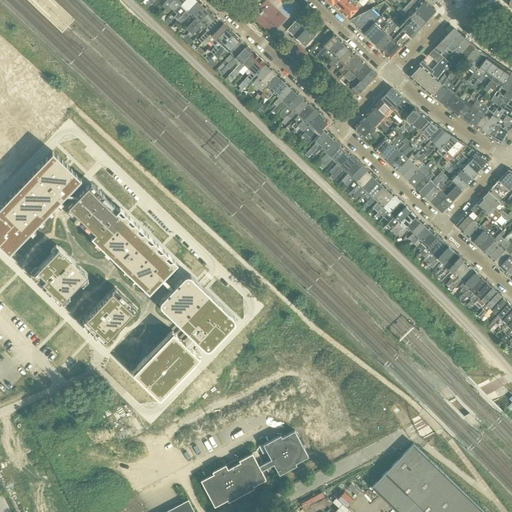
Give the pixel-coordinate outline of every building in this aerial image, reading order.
[(161,6),(165,9),(172,0),(166,0),(163,3),(161,6)] [(174,11),(180,5),(184,0),(172,0),(165,9),(164,10),(167,13),(171,9),(174,11)] [(174,17),(177,20),(195,0),(184,0),(180,5),(182,8),(177,14),(174,17)] [(189,14),(192,16),(204,4),(199,0),(195,0),(177,20),(180,23),(183,20),(189,14)] [(335,0),(332,4),(340,11),(349,0),(335,0)] [(349,0),(340,11),(348,18),(359,6),(354,2),(355,0),(349,0)] [(412,10),(425,22),(430,17),(413,0),(407,0),(409,2),(415,7),(412,10)] [(413,0),(430,17),(436,11),(424,0),(422,0),(421,1),(419,0),(413,0)] [(288,2),(283,6),(287,12),(293,8),(288,2)] [(358,28),(363,33),(381,15),(389,6),(383,2),(377,5),(381,9),(372,19),(369,16),(358,28)] [(399,6),(420,27),(425,22),(412,10),(411,12),(402,3),(399,6)] [(186,28),(189,31),(210,10),(204,4),(192,16),(194,19),(186,28)] [(403,20),(416,32),(420,27),(399,6),(396,9),(400,12),(405,18),(403,20)] [(201,25),(204,28),(216,15),(210,10),(189,31),(193,34),(201,25)] [(349,20),(358,28),(369,16),(364,12),(349,20)] [(67,26),(75,19),(71,15),(66,19),(68,22),(65,25),(67,26)] [(198,40),(201,43),(221,21),(216,15),(204,28),(207,31),(201,37),(198,40)] [(363,33),(369,39),(380,27),(386,20),(381,15),(363,33)] [(287,30),(305,47),(316,34),(298,17),(287,30)] [(369,39),(374,44),(394,22),(393,20),(391,18),(389,17),(386,20),(388,22),(383,27),(382,29),(380,27),(369,39)] [(402,29),(405,32),(411,37),(416,32),(403,20),(401,22),(396,17),(393,20),(394,22),(398,25),(402,29)] [(207,43),(210,46),(228,27),(221,21),(201,43),(205,46),(207,43)] [(374,44),(379,49),(391,37),(388,34),(389,34),(393,29),(394,29),(398,25),(394,22),(374,44)] [(228,27),(210,46),(213,49),(210,51),(213,54),(234,32),(228,27)] [(453,27),(433,49),(439,54),(459,33),(453,27)] [(379,49),(385,54),(405,32),(402,29),(393,39),(391,37),(379,49)] [(225,48),(228,51),(240,38),(234,32),(213,54),(217,58),(219,54),(225,48)] [(318,59),(322,55),(339,38),(333,32),(322,44),(325,47),(323,48),(321,51),(321,50),(315,56),(318,59)] [(405,32),(385,54),(390,59),(411,37),(405,32)] [(439,54),(442,56),(446,51),(449,54),(452,50),(464,37),(459,33),(439,54)] [(186,35),(184,38),(189,43),(192,40),(186,35)] [(450,58),(453,61),(470,42),(464,37),(452,50),(455,53),(454,53),(450,58)] [(219,72),(220,71),(246,44),(240,38),(228,51),(231,53),(222,63),(217,69),(219,72)] [(322,55),(325,58),(327,56),(329,59),(333,55),(332,54),(344,42),(339,38),(322,55)] [(194,50),(195,50),(198,47),(192,41),(188,45),(194,50)] [(328,64),(331,67),(349,47),(344,42),(332,54),(333,55),(329,59),(332,61),(328,64)] [(461,57),(464,60),(475,46),(470,42),(453,61),(456,63),(461,59),(461,57)] [(237,60),(240,62),(252,50),(246,44),(220,71),(223,74),(237,60)] [(0,45),(0,99),(28,71),(0,45)] [(462,68),(465,70),(481,51),(475,46),(464,60),(467,62),(466,63),(462,68)] [(195,50),(202,56),(205,53),(198,47),(195,50)] [(335,67),(338,70),(355,53),(349,47),(331,67),(328,69),(331,71),(335,67)] [(416,83),(421,87),(440,64),(445,68),(446,69),(451,64),(442,56),(439,54),(433,49),(428,54),(437,63),(432,70),(425,64),(426,62),(423,60),(409,74),(408,75),(416,83)] [(245,64),(248,68),(259,56),(252,50),(240,62),(236,67),(231,72),(234,75),(239,70),(245,64)] [(473,66),(476,69),(487,55),(481,51),(465,70),(468,73),(472,68),(473,66)] [(202,56),(207,61),(210,58),(205,53),(202,56)] [(338,78),(340,80),(360,58),(355,53),(338,70),(342,73),(338,78)] [(471,75),(477,79),(492,59),(487,55),(476,69),(471,75)] [(242,89),(256,74),(266,63),(259,56),(248,68),(252,72),(248,76),(248,75),(239,86),(242,89)] [(210,58),(207,61),(213,66),(216,63),(210,58)] [(349,81),(350,79),(354,75),(366,63),(360,58),(340,80),(343,83),(346,79),(349,81)] [(474,90),(475,89),(477,85),(480,81),(481,82),(484,76),(485,75),(488,77),(498,63),(492,59),(477,79),(474,83),(471,87),(474,90)] [(453,61),(451,64),(446,69),(450,72),(456,63),(453,61)] [(250,85),(253,88),(272,68),(266,63),(256,74),(258,76),(257,77),(250,85)] [(350,84),(353,87),(371,68),(366,63),(354,75),(350,79),(353,81),(350,84)] [(486,86),(490,88),(504,67),(498,63),(488,77),(491,79),(489,81),(486,86)] [(421,87),(427,92),(437,78),(440,74),(443,71),(445,68),(440,64),(421,87)] [(504,67),(490,88),(493,90),(494,89),(497,91),(500,86),(510,71),(504,67)] [(261,91),(266,85),(277,73),(272,68),(253,88),(256,90),(258,89),(261,91)] [(371,68),(353,87),(350,90),(356,95),(377,74),(371,68)] [(453,74),(456,77),(459,79),(461,76),(455,71),(453,74)] [(499,101),(511,80),(511,72),(510,71),(500,86),(497,91),(500,92),(497,97),(494,95),(490,100),(497,105),(499,101)] [(433,96),(439,101),(451,84),(449,82),(451,79),(453,81),(454,80),(456,77),(453,74),(451,72),(447,77),(433,96)] [(262,93),(265,96),(282,78),(277,73),(266,85),(268,88),(266,89),(262,93)] [(430,94),(433,96),(447,77),(446,76),(444,74),(440,79),(439,81),(437,78),(427,92),(430,94)] [(228,75),(225,78),(224,79),(232,86),(236,82),(228,75)] [(274,93),(276,95),(288,83),(282,78),(265,96),(268,99),(272,94),(274,93)] [(439,101),(444,105),(462,81),(461,81),(459,79),(456,82),(454,86),(451,84),(439,101)] [(469,79),(467,80),(465,83),(471,87),(474,83),(469,79)] [(510,99),(511,95),(511,80),(499,101),(502,103),(504,100),(506,96),(510,98),(510,99)] [(450,110),(460,97),(464,90),(461,88),(465,83),(462,81),(444,105),(450,110)] [(269,107),(272,110),(293,88),(288,83),(276,95),(279,97),(273,103),(269,107)] [(408,114),(414,107),(403,98),(391,87),(386,93),(397,104),(404,110),(408,114)] [(285,103),(287,105),(298,93),(293,88),(272,110),(271,111),(274,114),(285,103)] [(456,114),(462,118),(472,105),(476,99),(473,97),(476,92),(474,90),(470,95),(456,114)] [(450,110),(456,114),(470,95),(467,92),(462,98),(460,97),(450,110)] [(249,93),(245,97),(250,102),(254,98),(249,93)] [(279,114),(284,119),(303,98),(298,93),(287,105),(279,114)] [(380,99),(402,120),(408,114),(404,110),(401,112),(395,106),(397,104),(386,93),(380,99)] [(483,102),(486,98),(480,94),(478,97),(483,102)] [(468,122),(482,104),(483,102),(478,97),(476,99),(472,105),(462,118),(468,122)] [(295,112),(297,115),(309,103),(303,98),(284,119),(282,121),(281,122),(284,124),(290,118),(294,114),(295,112)] [(397,125),(401,121),(402,120),(380,99),(375,105),(386,116),(389,113),(396,120),(394,122),(397,125)] [(260,102),(255,107),(260,112),(265,107),(260,102)] [(295,129),(314,108),(309,103),(297,115),(294,119),(296,121),(294,123),(291,126),(295,129)] [(468,122),(474,126),(487,109),(488,108),(482,104),(468,122)] [(502,114),(506,116),(511,119),(511,106),(507,104),(505,106),(503,110),(504,110),(502,114)] [(375,105),(369,111),(388,128),(390,130),(393,127),(394,128),(394,127),(390,124),(384,118),(386,116),(375,105)] [(402,120),(401,121),(403,124),(401,127),(400,128),(397,126),(394,129),(395,129),(396,130),(399,133),(401,134),(405,129),(420,112),(414,107),(408,114),(402,120)] [(305,123),(308,125),(319,113),(314,108),(295,129),(298,131),(300,128),(304,124),(305,123)] [(474,126),(480,130),(493,113),(487,109),(474,126)] [(480,130),(486,134),(498,118),(502,114),(504,110),(503,110),(501,109),(499,112),(496,109),(493,113),(480,130)] [(369,111),(364,116),(376,127),(378,125),(382,129),(384,132),(388,128),(369,111)] [(426,117),(420,112),(405,129),(408,132),(413,127),(415,129),(426,117)] [(302,136),(305,139),(324,118),(319,113),(308,125),(302,130),(305,133),(302,136)] [(364,116),(358,122),(379,142),(385,136),(383,134),(380,137),(373,130),(376,127),(364,116)] [(505,122),(492,138),(501,143),(511,125),(511,119),(506,116),(503,121),(505,122)] [(408,141),(410,143),(412,144),(432,121),(426,117),(415,129),(418,131),(413,137),(412,136),(408,140),(409,140),(408,141)] [(330,123),(324,118),(305,139),(304,139),(302,142),(305,145),(307,142),(311,138),(316,133),(318,135),(324,128),(325,129),(330,123)] [(503,121),(498,118),(486,134),(492,138),(505,122),(503,121)] [(412,144),(416,148),(418,149),(420,147),(418,145),(423,141),(424,142),(426,140),(438,126),(432,121),(412,144)] [(353,128),(374,148),(379,142),(358,122),(353,128)] [(418,149),(419,150),(422,153),(423,154),(445,130),(438,126),(426,140),(428,138),(430,140),(423,147),(421,145),(420,147),(418,149)] [(282,131),(287,136),(290,133),(291,132),(286,127),(282,131)] [(374,148),(380,153),(399,133),(396,130),(395,129),(394,129),(394,128),(393,127),(390,130),(386,135),(385,136),(379,142),(374,148)] [(308,156),(311,153),(330,134),(325,129),(324,128),(318,135),(313,141),(315,143),(305,154),(308,156)] [(436,146),(438,148),(451,135),(445,130),(423,154),(425,156),(426,157),(436,146)] [(380,153),(385,159),(396,147),(400,143),(402,141),(405,138),(401,134),(399,133),(380,153)] [(321,149),(324,151),(335,139),(330,134),(311,153),(314,156),(321,149)] [(439,153),(442,156),(457,139),(451,135),(438,148),(439,149),(436,151),(439,153)] [(385,159),(391,164),(410,143),(408,141),(406,139),(405,138),(402,141),(404,144),(402,146),(399,150),(396,147),(385,159)] [(316,164),(319,167),(341,144),(335,139),(324,151),(326,153),(316,164)] [(444,161),(446,163),(448,161),(451,157),(453,156),(455,153),(460,148),(464,144),(457,139),(442,156),(445,159),(446,160),(444,161)] [(391,164),(396,169),(407,158),(405,155),(412,148),(414,150),(416,148),(412,144),(410,143),(391,164)] [(329,171),(332,174),(351,154),(341,144),(319,167),(322,169),(324,166),(325,167),(332,159),(337,163),(329,171)] [(470,157),(483,168),(490,160),(481,155),(471,148),(466,154),(470,157)] [(396,169),(402,175),(422,153),(419,150),(416,154),(415,154),(414,156),(411,154),(407,158),(396,169)] [(81,178),(52,151),(0,205),(0,244),(9,254),(81,178)] [(458,155),(477,173),(483,168),(470,157),(468,159),(461,152),(458,155)] [(402,175),(408,180),(423,163),(420,161),(425,156),(423,154),(422,153),(402,175)] [(460,167),(472,179),(477,173),(458,155),(455,153),(453,156),(458,161),(456,163),(460,167)] [(343,169),(345,171),(357,159),(351,154),(332,174),(330,177),(333,179),(343,169)] [(338,184),(340,187),(362,164),(357,159),(345,171),(347,173),(341,180),(341,181),(338,184)] [(408,180),(413,185),(433,163),(430,161),(426,166),(423,163),(408,180)] [(446,163),(468,184),(472,179),(460,167),(458,170),(453,165),(448,161),(446,163)] [(413,185),(419,190),(429,179),(434,174),(431,172),(433,171),(431,169),(435,165),(435,164),(434,164),(433,163),(413,185)] [(449,179),(452,181),(455,184),(462,190),(468,184),(446,163),(442,167),(447,171),(452,175),(449,179)] [(353,179),(355,181),(367,169),(362,164),(340,187),(343,190),(347,186),(353,179)] [(351,197),(352,196),(373,174),(367,169),(355,181),(358,183),(348,194),(351,197)] [(509,190),(510,189),(511,183),(511,171),(508,170),(498,180),(492,188),(502,197),(508,190),(509,190)] [(419,190),(424,196),(444,174),(441,172),(432,181),(429,179),(419,190)] [(361,197),(366,191),(378,179),(373,174),(352,196),(356,199),(359,195),(361,197)] [(424,196),(430,201),(444,185),(442,182),(447,177),(444,174),(424,196)] [(366,198),(368,200),(383,184),(378,179),(366,191),(369,194),(365,197),(366,198)] [(435,206),(445,195),(455,184),(452,181),(447,187),(444,185),(430,201),(435,206)] [(94,234),(90,238),(148,292),(164,277),(177,263),(173,259),(169,260),(165,256),(167,253),(164,250),(160,250),(156,246),(158,244),(154,241),(150,241),(146,237),(148,235),(145,232),(141,232),(137,228),(139,226),(135,222),(131,223),(127,219),(129,217),(126,213),(122,214),(118,210),(120,208),(119,207),(118,208),(91,183),(66,208),(94,234)] [(375,199),(377,201),(389,189),(383,184),(368,200),(366,202),(362,207),(364,209),(371,203),(375,199)] [(455,184),(445,195),(451,201),(462,190),(455,184)] [(375,208),(378,211),(394,194),(389,189),(377,201),(380,204),(376,207),(376,208),(375,208)] [(482,197),(500,215),(507,222),(510,218),(511,216),(511,210),(507,215),(501,210),(504,207),(500,202),(488,191),(482,197)] [(381,214),(383,216),(399,200),(394,194),(378,211),(375,214),(378,217),(381,214)] [(445,195),(435,206),(441,212),(451,201),(445,195)] [(493,218),(495,221),(498,218),(500,215),(482,197),(476,203),(482,208),(488,214),(493,218)] [(383,217),(388,222),(405,204),(399,200),(383,216),(383,217)] [(392,224),(394,226),(410,209),(405,204),(388,222),(385,225),(388,228),(392,224)] [(456,225),(461,230),(481,210),(478,207),(474,211),(471,208),(456,225)] [(461,230),(467,236),(478,224),(476,222),(483,215),(485,217),(488,214),(482,208),(481,210),(461,230)] [(396,235),(398,234),(415,215),(410,209),(394,226),(391,230),(396,235)] [(407,230),(409,232),(421,220),(415,215),(398,234),(401,236),(407,230)] [(472,241),(478,246),(493,230),(490,227),(492,225),(495,227),(496,227),(498,223),(495,221),(493,218),(490,221),(472,241)] [(467,236),(472,241),(490,221),(488,219),(481,226),(478,224),(467,236)] [(408,238),(411,241),(426,225),(421,220),(409,232),(412,234),(408,238)] [(498,223),(496,227),(498,229),(495,232),(493,230),(478,246),(483,251),(501,231),(502,230),(504,228),(502,227),(498,223)] [(411,241),(416,246),(431,230),(426,225),(411,241)] [(419,251),(420,252),(437,235),(431,230),(416,246),(420,249),(419,251)] [(483,251),(488,256),(503,239),(501,236),(504,233),(502,230),(501,231),(483,251)] [(426,256),(431,252),(442,240),(437,235),(420,252),(419,253),(425,258),(426,256)] [(488,256),(493,261),(510,243),(511,242),(509,240),(507,242),(504,239),(503,239),(488,256)] [(442,240),(431,252),(426,256),(429,259),(426,262),(429,265),(447,245),(442,240)] [(493,261),(499,266),(510,254),(508,251),(511,246),(511,241),(511,242),(510,243),(493,261)] [(447,245),(429,265),(432,268),(439,260),(442,262),(453,250),(447,245)] [(57,249),(31,275),(60,303),(86,276),(57,249)] [(434,275),(437,278),(458,255),(453,250),(442,262),(444,264),(434,275)] [(499,266),(504,271),(511,262),(511,251),(510,254),(499,266)] [(450,270),(452,272),(464,260),(458,255),(437,278),(440,280),(450,270)] [(451,278),(445,285),(448,287),(469,265),(464,260),(452,272),(455,274),(451,278)] [(461,280),(463,282),(474,270),(469,265),(448,287),(451,290),(455,287),(461,280)] [(458,292),(461,295),(480,276),(474,270),(463,282),(459,286),(462,288),(458,292)] [(186,274),(184,275),(174,286),(168,291),(160,299),(159,301),(159,303),(160,305),(205,349),(206,349),(208,349),(209,349),(213,345),(237,320),(189,275),(188,274),(186,274)] [(466,296),(469,298),(485,281),(480,276),(461,295),(459,298),(462,301),(466,296)] [(469,308),(475,302),(476,301),(491,286),(485,281),(469,298),(471,300),(466,305),(469,308)] [(491,286),(476,301),(479,303),(481,305),(496,290),(491,286)] [(477,315),(480,318),(501,295),(496,290),(481,305),(482,306),(481,307),(483,309),(477,315)] [(493,310),(495,313),(507,301),(501,295),(480,318),(483,321),(493,310)] [(108,296),(82,323),(103,344),(130,316),(108,296)] [(491,328),(495,323),(511,306),(507,301),(495,313),(497,315),(488,325),(491,328)] [(495,323),(501,328),(511,316),(511,305),(511,306),(495,323)] [(502,338),(511,326),(511,316),(501,328),(496,333),(501,338),(502,338)] [(511,335),(511,326),(502,338),(505,341),(511,335)] [(159,344),(132,372),(161,399),(201,358),(191,348),(172,331),(159,344)] [(278,472),(310,457),(296,428),(264,442),(271,458),(261,463),(265,473),(276,468),(278,472)] [(371,487),(397,511),(484,511),(413,443),(371,487)] [(201,476),(214,505),(256,487),(254,484),(265,478),(254,451),(239,458),(240,461),(228,467),(227,465),(201,476)] [(161,511),(196,511),(190,499),(161,511)]
